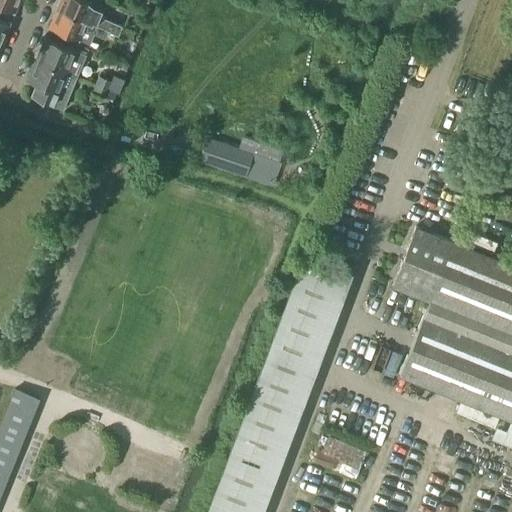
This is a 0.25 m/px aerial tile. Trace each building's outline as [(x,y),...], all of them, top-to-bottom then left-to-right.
[(0,0),(0,5),(13,11),(17,0),(0,0)] [(59,0),(56,9),(108,30),(108,31),(117,35),(121,25),(101,16),(105,7),(98,4),(99,0),(59,0)] [(56,9),(49,27),(90,44),(94,34),(105,38),(108,31),(108,30),(56,9)] [(0,41),(8,22),(0,18),(0,41)] [(86,55),(76,51),(44,38),(35,60),(77,77),(86,55)] [(30,96),(64,110),(77,77),(35,60),(26,81),(35,84),(30,96)] [(98,75),(94,84),(109,91),(118,94),(122,85),(111,81),(98,75)] [(91,92),(106,98),(109,91),(94,84),(91,92)] [(254,151),(207,136),(198,161),(273,186),(281,161),(253,152),(254,151)] [(456,412),(493,427),(498,415),(511,420),(511,264),(415,226),(391,285),(429,300),(399,375),(461,400),(456,412)] [(261,511),(351,273),(303,254),(204,511),(261,511)] [(14,388),(7,404),(0,421),(0,494),(39,399),(14,388)] [(312,455),(355,475),(367,449),(324,429),(312,455)]
